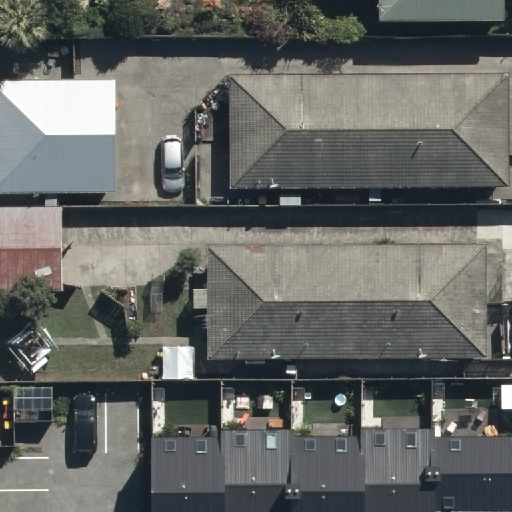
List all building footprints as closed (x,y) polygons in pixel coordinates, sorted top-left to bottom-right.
[(378,0),(379,15),(503,16),(502,0),(378,0)] [(0,74),(0,191),(120,189),(117,72),(0,74)] [(509,74),(230,73),(229,181),(509,182),(509,74)] [(0,290),(64,290),(64,205),(3,205),(3,193),(0,193),(0,290)] [(488,243),(206,243),(206,288),(193,288),(193,306),(206,306),(206,354),(488,354),(488,243)] [(148,385),(32,387),(34,476),(150,474),(148,385)] [(223,438),(153,439),(152,511),(511,511),(511,434),(431,435),(431,429),(363,429),(363,437),(289,437),(289,431),(223,431),(223,438)]
